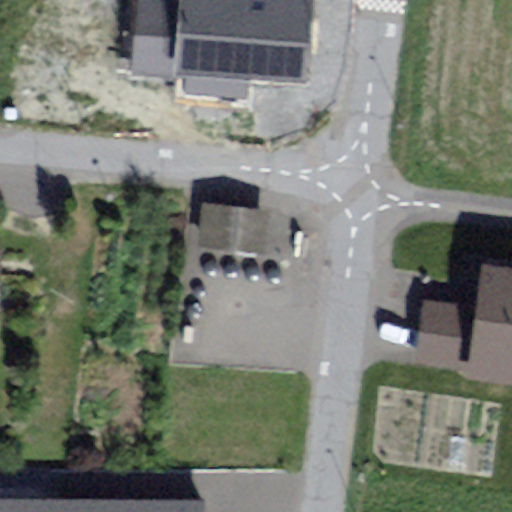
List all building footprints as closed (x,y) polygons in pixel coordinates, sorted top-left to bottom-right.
[(308,84),(312,0),(135,0),(132,76),(308,84)] [(261,214),(199,209),(195,254),(258,259),(261,214)] [(511,382),(511,269),(481,265),(465,376),(511,382)] [(474,309),(420,302),(413,353),(467,360),(474,309)] [(212,511),(212,485),(0,484),(0,511),(212,511)]
